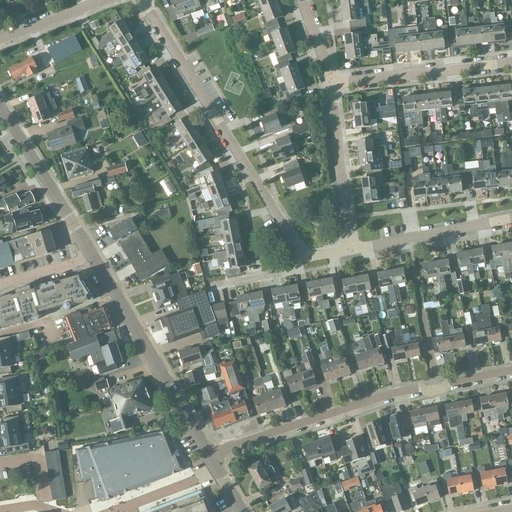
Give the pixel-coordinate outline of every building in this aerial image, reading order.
[(184,18),(190,16),(183,0),(174,0),(171,1),(173,7),(167,9),(172,22),(184,18)] [(207,9),(203,0),(183,0),(190,16),(196,13),(207,9)] [(217,2),(221,0),(203,0),(207,9),(208,9),(210,8),(218,5),(217,2)] [(254,0),(257,6),(260,5),(263,11),(278,6),(275,0),(254,0)] [(340,0),(342,10),(369,7),(368,0),(363,0),(363,1),(357,2),(356,0),(340,0)] [(266,30),(279,26),(277,20),(282,17),(278,6),(263,11),(265,17),(261,19),(266,30)] [(369,7),(342,10),(343,22),(349,22),(350,28),(366,27),(365,15),(370,14),(369,7)] [(494,13),(490,13),(490,15),(490,16),(492,26),(494,43),(498,42),(499,44),(500,45),(504,44),(505,43),(505,41),(506,41),(505,35),(510,34),(509,21),(497,23),(497,18),(495,18),(494,13)] [(245,14),(231,19),(233,25),(247,20),(245,14)] [(456,28),(450,29),(451,42),(457,41),(457,47),(458,47),(458,48),(459,49),(464,49),(465,48),(465,46),(469,45),(468,29),(467,23),(466,18),(466,16),(460,17),(462,30),(456,31),(456,28)] [(484,27),(480,28),(482,44),(488,43),(494,43),(492,26),(490,16),(483,16),(484,27)] [(435,18),(429,19),(429,21),(432,50),(437,49),(437,51),(438,52),(443,51),(444,50),(444,49),(444,48),(443,40),(448,39),(447,25),(441,26),(441,32),(437,33),(435,18)] [(97,51),(98,50),(106,45),(129,31),(122,21),(108,29),(112,35),(100,43),(97,38),(91,41),(97,51)] [(420,51),(432,50),(429,21),(423,22),(424,34),(418,35),(420,51)] [(275,47),(291,41),(287,29),(281,31),(279,26),(266,30),(270,42),(273,41),(275,47)] [(351,35),(344,36),(345,48),(377,44),(377,43),(377,40),(377,35),(368,36),(369,38),(361,39),(361,34),(367,33),(366,27),(350,28),(351,35)] [(480,28),(468,29),(469,45),(482,44),(480,28)] [(135,41),(129,31),(106,45),(110,51),(116,47),(116,46),(118,45),(121,50),(135,41)] [(74,35),(48,48),(55,64),(82,51),(74,35)] [(418,35),(414,36),(406,37),(408,53),(420,51),(418,35)] [(408,53),(406,37),(394,38),(396,54),(408,53)] [(127,60),(141,51),(135,41),(121,50),(124,55),(112,62),(115,68),(127,60)] [(279,65),(292,61),(289,55),(295,53),(291,41),(275,47),(278,53),(275,54),(279,65)] [(377,44),(345,48),(347,60),(363,58),(368,58),(369,56),(368,51),(378,50),(378,51),(382,51),(383,55),(390,54),(389,43),(389,42),(384,42),(377,43),(377,44)] [(148,62),(141,51),(127,60),(134,70),(130,72),(133,77),(145,69),(142,65),(148,62)] [(31,58),(8,70),(14,82),(22,77),(23,80),(38,72),(31,58)] [(285,83),(300,77),(296,65),(290,68),(288,62),(292,61),(279,65),(275,67),(279,78),(282,77),(285,83)] [(141,86),(144,90),(163,78),(156,68),(151,71),(148,67),(145,69),(133,77),(136,81),(143,77),(147,83),(141,86)] [(300,77),(285,83),(278,86),(278,87),(276,88),(277,93),(280,91),(281,94),(284,93),(288,102),(301,97),(299,91),(304,89),(300,77)] [(156,97),(169,88),(163,78),(149,87),(156,97)] [(87,84),(79,87),(82,93),(89,90),(87,84)] [(510,86),(498,87),(502,117),(502,118),(502,123),(509,123),(507,101),(511,100),(511,90),(510,86)] [(502,117),(498,87),(486,89),(488,104),(495,103),(497,118),(502,118),(502,117)] [(169,88),(156,97),(158,102),(154,104),(149,107),(146,109),(149,115),(153,113),(175,98),(169,88)] [(478,118),(474,90),(469,91),(469,89),(467,88),(464,88),(463,90),(463,92),(462,92),(463,96),(457,97),(458,109),(459,115),(465,115),(464,107),(471,106),(471,109),(470,109),(471,119),(478,118)] [(149,96),(145,89),(144,90),(143,91),(140,92),(144,99),(149,96)] [(486,89),(474,90),(478,118),(483,117),(481,105),(488,104),(486,89)] [(458,109),(457,97),(451,98),(450,93),(438,94),(442,122),(446,121),(446,109),(452,108),(452,110),(458,109)] [(437,122),(442,122),(438,94),(426,96),(428,111),(436,110),(437,122)] [(32,113),(56,104),(54,99),(44,103),(42,96),(28,101),(32,113)] [(421,111),(428,111),(426,96),(414,97),(417,125),(423,124),(421,111)] [(402,99),(404,113),(404,120),(409,120),(410,126),(417,125),(414,97),(402,99)] [(175,98),(153,113),(157,119),(162,116),(160,114),(165,111),(168,117),(182,109),(175,98)] [(374,109),(373,102),(359,104),(359,101),(352,102),(351,103),(350,104),(350,105),(351,110),(353,110),(354,117),(382,113),(382,108),(374,109)] [(56,104),(32,113),(36,124),(50,119),(48,112),(57,109),(56,104)] [(281,114),(279,115),(277,109),(264,114),(266,120),(260,122),(265,135),(286,127),(281,114)] [(61,121),(74,117),(72,110),(58,114),(61,121)] [(383,119),(382,113),(354,117),(355,129),(370,127),(370,120),(383,119)] [(180,136),(194,128),(187,117),(174,126),(180,136)] [(52,150),(75,143),(73,134),(85,130),(81,118),(69,121),(71,128),(47,135),(49,142),(48,142),(47,144),(48,147),(49,148),(51,147),(52,150)] [(307,123),(292,129),(295,137),(311,131),(308,123),(307,123)] [(143,126),(135,130),(142,141),(149,137),(143,126)] [(186,146),(200,138),(194,128),(180,136),(176,139),(171,141),(166,145),(170,152),(179,146),(178,145),(183,142),(186,146)] [(278,145),(271,148),(275,160),(284,157),(285,160),(296,156),(289,139),(295,137),(292,129),(283,132),(285,138),(282,139),(276,141),(278,145)] [(436,133),(431,133),(432,144),(443,143),(442,136),(436,137),(436,133)] [(207,148),(200,138),(186,146),(190,152),(185,155),(184,154),(175,159),(178,165),(207,148)] [(386,146),(373,147),(372,140),(357,142),(358,154),(387,151),(386,146)] [(69,181),(93,173),(91,167),(93,166),(87,148),(61,156),(69,181)] [(213,158),(207,148),(178,165),(179,166),(184,163),(188,169),(192,167),(191,165),(196,162),(199,167),(196,169),(199,174),(211,167),(208,162),(213,158)] [(387,156),(387,151),(358,154),(359,159),(358,160),(357,161),(357,165),(358,166),(360,166),(382,164),(381,157),(387,156)] [(406,174),(412,173),(410,151),(403,152),(406,174)] [(223,154),(218,157),(221,164),(227,161),(223,154)] [(498,188),(510,187),(506,155),(507,158),(502,159),(503,172),(496,173),(498,188)] [(498,188),(496,173),(491,174),(490,160),(483,161),(486,189),(498,188)] [(474,191),(486,189),(483,161),(478,162),(479,169),(465,170),(467,186),(473,185),(474,191)] [(304,183),(304,182),(296,162),(283,167),(286,175),(281,177),(286,190),(294,186),(296,191),(305,187),(304,183)] [(125,163),(107,169),(109,177),(128,172),(125,163)] [(438,195),(450,194),(447,165),(442,166),(442,173),(436,173),(438,195)] [(467,186),(465,170),(453,171),(452,165),(447,165),(450,194),(462,192),(461,186),(467,186)] [(429,174),(428,167),(423,168),(426,196),(438,195),(436,173),(429,174)] [(414,198),(426,196),(423,168),(422,168),(423,174),(418,175),(419,182),(412,183),(414,198)] [(363,192),(395,188),(394,182),(384,183),(382,170),(366,171),(367,179),(362,180),(363,192)] [(203,178),(206,185),(186,192),(188,197),(194,194),(207,189),(223,183),(218,172),(203,178)] [(115,182),(114,177),(100,180),(72,189),(75,198),(82,196),(95,193),(93,188),(102,186),(115,182)] [(176,193),(167,179),(159,184),(168,198),(176,193)] [(223,184),(223,183),(207,189),(212,200),(227,194),(225,189),(226,189),(226,187),(225,184),(224,183),(223,184)] [(395,188),(363,192),(364,204),(379,202),(378,195),(395,194),(395,188)] [(101,208),(97,195),(96,192),(95,193),(82,196),(87,213),(101,208)] [(29,193),(13,200),(11,196),(0,201),(0,208),(6,206),(9,213),(17,210),(34,203),(29,193)] [(227,194),(212,200),(216,211),(218,218),(229,215),(228,213),(232,212),(230,206),(231,205),(227,194)] [(130,208),(124,209),(126,214),(146,208),(145,204),(130,208)] [(11,215),(4,217),(6,223),(12,224),(11,234),(38,226),(37,224),(41,223),(40,221),(42,219),(40,214),(38,213),(37,211),(32,213),(30,213),(29,208),(11,214),(11,215)] [(158,219),(171,216),(169,208),(156,211),(158,219)] [(109,209),(108,217),(116,215),(115,209),(109,209)] [(131,218),(110,231),(109,231),(115,242),(117,241),(141,280),(170,263),(161,249),(152,255),(137,229),(131,218)] [(198,229),(215,226),(214,219),(196,222),(198,229)] [(214,229),(215,235),(215,236),(239,231),(237,219),(221,223),(222,228),(214,229)] [(0,267),(54,252),(47,231),(0,244),(0,267)] [(224,240),(225,246),(241,243),(239,231),(215,236),(215,235),(209,237),(210,242),(224,240)] [(225,246),(226,252),(212,255),(213,261),(217,260),(227,258),(243,255),(241,243),(225,246)] [(511,284),(509,273),(507,259),(504,245),(491,247),(493,255),(488,256),(491,270),(496,269),(496,267),(503,265),(507,285),(511,284)] [(482,249),(469,252),(472,266),(474,274),(475,280),(475,281),(480,279),(477,265),(485,264),(482,249)] [(469,275),(474,274),(472,266),(469,252),(456,254),(459,269),(467,267),(469,276),(469,275)] [(246,267),(243,255),(227,258),(217,260),(218,267),(223,266),(223,263),(228,262),(230,269),(224,270),(226,276),(240,273),(239,268),(246,267)] [(448,260),(435,263),(438,277),(442,297),(448,295),(444,276),(451,274),(450,271),(448,260)] [(435,263),(423,265),(425,280),(432,278),(436,298),(442,297),(438,277),(435,263)] [(403,269),(390,271),(393,286),(396,299),(401,298),(398,285),(406,283),(403,269)] [(390,271),(378,274),(381,288),(388,287),(391,303),(395,303),(396,302),(396,299),(393,286),(390,271)] [(158,309),(177,302),(177,300),(187,297),(178,272),(168,276),(168,274),(151,280),(153,287),(150,288),(158,309)] [(30,286),(15,290),(16,295),(13,295),(13,294),(0,297),(0,327),(1,330),(40,318),(38,310),(63,302),(65,308),(65,309),(66,310),(67,310),(68,310),(69,310),(70,309),(70,308),(71,307),(71,306),(93,300),(87,279),(84,280),(80,279),(79,275),(32,290),(30,286)] [(368,276),(355,278),(358,293),(359,299),(361,306),(366,305),(364,292),(371,290),(368,276)] [(355,278),(343,281),(346,295),(358,293),(355,278)] [(332,279),(320,281),(322,296),(335,293),(332,279)] [(465,279),(457,281),(458,285),(460,294),(468,293),(465,279)] [(320,281),(307,284),(310,298),(317,297),(320,310),(325,309),(323,301),(322,296),(320,281)] [(297,286),(284,288),(287,302),(289,308),(290,316),(291,322),(296,321),(295,315),(293,305),(301,304),(297,286)] [(284,288),(272,291),(275,305),(283,303),(284,309),(289,308),(287,302),(284,288)] [(220,335),(206,297),(204,291),(187,297),(177,300),(177,302),(180,311),(165,316),(164,318),(172,341),(173,341),(199,332),(202,341),(220,335)] [(262,293),(249,295),(255,324),(259,323),(258,315),(259,315),(260,315),(262,313),(263,312),(264,310),(263,307),(265,307),(262,292),(262,293)] [(237,302),(229,304),(231,317),(240,316),(239,312),(247,310),(250,325),(254,324),(255,324),(249,295),(237,298),(237,302)] [(378,300),(372,301),(374,313),(380,311),(378,300)] [(408,302),(410,309),(417,307),(415,300),(408,302)] [(224,304),(212,306),(219,325),(228,323),(224,304)] [(489,304),(481,306),(482,314),(488,343),(494,342),(495,344),(500,343),(500,340),(501,340),(498,329),(492,330),(490,318),(491,318),(490,313),(491,313),(489,304)] [(88,307),(64,316),(75,346),(103,335),(102,334),(104,333),(104,331),(113,328),(112,325),(112,324),(111,322),(109,318),(110,318),(109,315),(108,316),(107,311),(106,309),(105,306),(102,307),(101,306),(99,307),(99,308),(96,309),(96,308),(94,309),(94,310),(92,310),(91,309),(88,307)] [(500,317),(498,307),(492,308),(494,318),(500,317)] [(473,334),(475,345),(488,343),(482,314),(475,315),(476,321),(477,321),(478,323),(471,324),(473,334)] [(338,319),(328,321),(332,333),(342,330),(338,319)] [(272,321),(263,322),(265,335),(275,333),(272,321)] [(444,337),(432,339),(434,352),(440,351),(440,352),(442,352),(442,353),(444,354),(447,353),(448,352),(448,351),(453,350),(450,332),(448,326),(447,321),(441,322),(444,337)] [(299,322),(288,326),(292,335),(302,331),(299,322)] [(250,330),(246,330),(247,337),(256,335),(254,324),(250,325),(250,330)] [(453,326),(448,326),(450,332),(453,350),(465,347),(463,336),(462,329),(454,330),(453,326)] [(394,331),(396,340),(395,341),(394,342),(393,343),(393,345),(394,350),(392,350),(394,361),(407,359),(404,342),(403,335),(402,329),(394,331)] [(75,346),(68,347),(74,362),(89,356),(93,367),(97,365),(101,375),(118,370),(116,364),(123,362),(118,350),(116,345),(119,344),(114,331),(103,335),(75,346)] [(377,349),(385,346),(382,336),(382,333),(374,335),(377,349)] [(388,335),(382,336),(385,346),(386,349),(392,348),(388,335)] [(0,356),(15,354),(13,342),(11,342),(10,336),(0,338),(0,356)] [(369,338),(363,340),(367,353),(372,368),(377,366),(378,367),(379,367),(382,366),(383,365),(383,364),(384,364),(379,349),(373,351),(369,338)] [(362,355),(355,357),(360,371),(372,368),(367,353),(363,340),(357,341),(362,355)] [(404,342),(407,359),(419,356),(416,340),(404,342)] [(202,362),(204,369),(215,366),(210,353),(213,352),(210,342),(200,345),(198,348),(191,351),(190,349),(179,352),(184,368),(202,362)] [(43,351),(35,354),(37,359),(45,356),(43,351)] [(338,378),(331,358),(329,351),(323,352),(326,360),(320,362),(326,382),(338,378)] [(15,354),(0,356),(0,374),(11,372),(11,368),(13,368),(13,367),(17,366),(15,354)] [(299,375),(304,390),(316,386),(311,371),(317,369),(312,354),(302,357),(307,373),(299,375)] [(331,358),(338,378),(350,374),(344,356),(338,358),(337,356),(331,358)] [(220,404),(208,408),(211,415),(212,419),(210,420),(214,431),(250,419),(246,408),(250,407),(235,361),(225,364),(224,362),(219,363),(220,366),(228,391),(224,392),(228,402),(220,404)] [(215,366),(204,369),(201,370),(188,374),(191,387),(204,383),(203,378),(216,374),(217,374),(215,366)] [(299,375),(293,377),(290,371),(282,373),(284,380),(287,379),(292,394),(304,390),(299,375)] [(86,373),(78,374),(80,383),(87,382),(86,373)] [(0,396),(17,394),(15,382),(13,382),(12,376),(0,378),(0,381),(1,385),(0,384),(0,396)] [(262,379),(253,381),(255,387),(263,384),(262,379)] [(107,380),(95,383),(97,391),(109,388),(107,380)] [(148,395),(142,381),(109,391),(113,405),(148,395)] [(206,410),(208,408),(220,404),(216,392),(223,390),(221,383),(213,386),(214,387),(200,392),(203,400),(202,400),(201,402),(204,409),(206,410)] [(267,395),(272,411),(285,407),(280,391),(267,395)] [(17,394),(0,396),(0,408),(4,408),(5,414),(23,411),(21,404),(19,405),(17,394)] [(153,409),(148,395),(113,405),(115,413),(117,413),(119,419),(115,420),(118,433),(129,429),(126,417),(143,412),(144,413),(153,409)] [(259,415),(272,411),(267,395),(254,400),(259,415)] [(498,420),(504,419),(503,414),(505,414),(508,410),(507,408),(508,408),(507,403),(508,403),(508,401),(507,401),(505,395),(493,397),(497,420),(498,420)] [(497,420),(493,397),(481,399),(483,411),(484,418),(490,417),(491,421),(491,422),(498,420),(497,420)] [(71,409),(80,407),(78,399),(69,401),(71,409)] [(471,401),(459,404),(462,422),(467,421),(466,414),(473,413),(471,401)] [(447,410),(442,411),(444,424),(449,423),(455,422),(456,427),(460,446),(467,444),(466,439),(462,422),(459,404),(446,406),(447,410)] [(423,411),(427,427),(427,430),(434,429),(433,427),(439,426),(436,408),(423,411)] [(414,429),(427,427),(423,411),(411,413),(414,429)] [(391,422),(387,423),(392,441),(407,437),(401,416),(397,417),(396,415),(391,416),(392,418),(390,418),(391,422)] [(0,436),(23,433),(21,421),(20,422),(19,416),(1,419),(2,425),(0,425),(0,436)] [(378,422),(366,426),(374,449),(386,445),(378,422)] [(500,432),(501,438),(508,436),(507,429),(500,430),(500,432)] [(175,453),(167,432),(76,450),(83,481),(92,480),(96,500),(105,498),(106,500),(185,470),(178,451),(175,453)] [(7,454),(20,452),(28,450),(27,444),(25,445),(23,433),(0,436),(0,445),(1,445),(1,449),(6,448),(7,454)] [(59,439),(60,445),(69,442),(67,436),(59,439)] [(336,461),(336,459),(342,457),(340,451),(335,453),(330,438),(316,442),(322,458),(329,456),(331,462),(336,461)] [(360,443),(358,438),(346,442),(347,447),(340,449),(340,451),(342,457),(345,465),(365,458),(361,443),(360,443)] [(314,461),(322,458),(316,442),(303,446),(308,462),(309,462),(311,469),(316,467),(314,461)] [(479,443),(469,444),(470,452),(480,450),(479,443)] [(413,454),(410,444),(403,445),(406,455),(413,454)] [(45,453),(46,459),(60,457),(59,451),(45,453)] [(377,452),(370,454),(372,459),(372,460),(374,465),(380,463),(377,452)] [(46,459),(47,465),(61,463),(60,457),(46,459)] [(267,477),(270,475),(275,472),(267,459),(259,463),(248,469),(260,490),(271,483),(267,477)] [(359,476),(376,471),(372,460),(366,462),(367,467),(357,471),(359,476)] [(426,462),(417,465),(421,477),(429,474),(426,462)] [(47,465),(48,471),(62,469),(61,463),(47,465)] [(492,472),(495,487),(507,485),(504,470),(507,469),(505,463),(498,465),(499,471),(492,472)] [(349,466),(340,468),(342,474),(351,472),(349,466)] [(495,487),(492,472),(485,473),(484,467),(476,469),(478,475),(480,474),(483,490),(495,487)] [(48,471),(49,477),(63,475),(62,469),(48,471)] [(308,469),(301,471),(306,486),(313,484),(308,469)] [(472,469),(457,471),(462,494),(474,491),(471,477),(474,476),(472,469)] [(301,471),(291,475),(294,481),(287,484),(291,492),(306,486),(301,471)] [(457,471),(443,474),(444,481),(447,481),(450,496),(462,494),(457,471)] [(49,477),(50,483),(64,481),(63,475),(49,477)] [(0,489),(23,489),(23,484),(20,484),(20,476),(0,476),(0,489)] [(50,483),(51,489),(65,487),(64,481),(50,483)] [(423,488),(428,503),(439,499),(437,492),(440,491),(436,481),(428,483),(429,486),(423,488)] [(397,482),(391,484),(380,488),(385,501),(392,499),(396,511),(403,511),(407,511),(397,482)] [(51,489),(52,495),(66,493),(65,487),(51,489)] [(428,503),(423,488),(417,491),(416,488),(408,490),(412,501),(415,500),(417,507),(428,503)] [(299,501),(304,509),(318,500),(315,492),(299,501)] [(66,493),(52,495),(53,501),(63,499),(67,499),(66,493)] [(201,501),(199,495),(154,511),(209,511),(209,510),(210,510),(208,505),(207,505),(205,499),(201,501)] [(287,504),(294,501),(291,495),(269,507),(271,511),(288,511),(291,511),(287,504)] [(318,500),(304,509),(298,511),(322,511),(321,509),(318,500)] [(368,508),(368,511),(381,511),(384,511),(381,500),(373,503),(372,500),(366,502),(368,508)] [(351,511),(353,511),(368,511),(368,508),(361,510),(360,507),(359,508),(357,502),(349,505),(351,511)]
